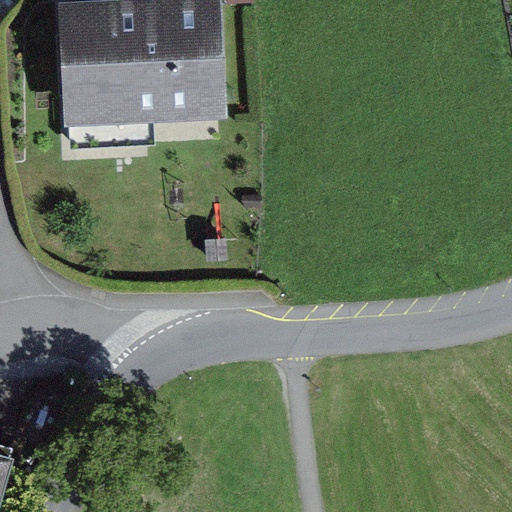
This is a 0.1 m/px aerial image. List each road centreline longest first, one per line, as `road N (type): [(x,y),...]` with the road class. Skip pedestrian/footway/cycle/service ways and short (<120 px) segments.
road 1 (residential): [(511,313),(374,334),(209,337),(151,359)]
road 2 (unclassified): [(62,511),(102,409),(151,359)]
road 3 (track): [(317,511),(295,339)]
road 4 (residential): [(151,359),(95,328),(0,332)]
